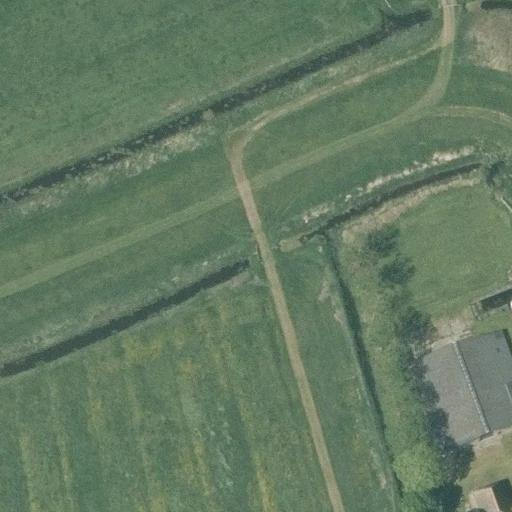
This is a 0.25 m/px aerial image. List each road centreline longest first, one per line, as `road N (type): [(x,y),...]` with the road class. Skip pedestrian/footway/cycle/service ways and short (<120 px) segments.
road 1 (track): [(339,511),(242,190),(238,152),(261,122),(436,48),(448,25),(448,0)]
road 2 (track): [(0,292),(428,114),(470,111),(511,122)]
